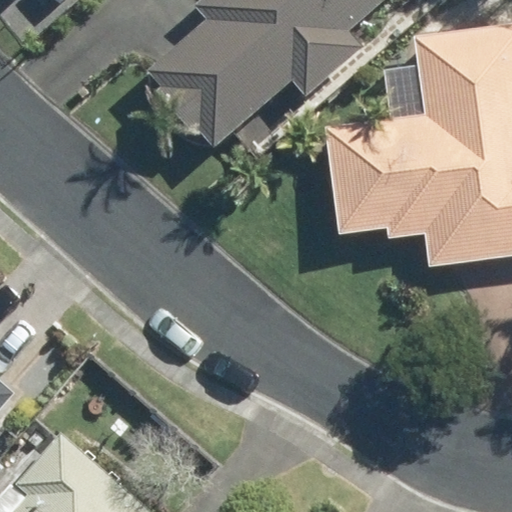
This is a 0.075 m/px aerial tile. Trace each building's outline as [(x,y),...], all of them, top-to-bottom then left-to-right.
[(159,70),(173,86),(164,94),(200,137),(209,130),(224,148),(303,83),(317,99),(375,51),(356,30),(392,0),(208,0),(204,4),(218,21),(159,70)] [(30,4),(9,23),(24,39),(45,21),(30,4)] [(511,27),(422,42),(432,115),(329,131),(345,236),(393,228),(395,243),(432,237),(438,270),(511,259),(511,27)] [(0,405),(17,386),(0,370),(0,405)] [(19,511),(173,511),(75,424),(25,479),(38,489),(19,511)]
